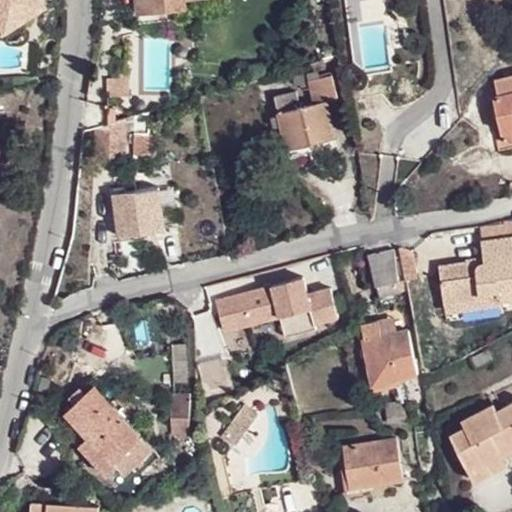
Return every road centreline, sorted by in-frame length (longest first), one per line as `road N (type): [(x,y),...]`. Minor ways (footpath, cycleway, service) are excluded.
road 1 (residential): [(511,206),(117,290),(34,322)]
road 2 (residential): [(34,322),(66,169),(84,0)]
